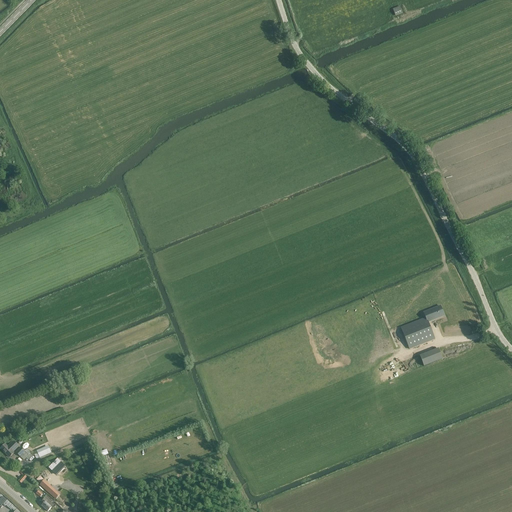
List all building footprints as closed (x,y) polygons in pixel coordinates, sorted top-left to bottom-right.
[(402,13),(400,6),(393,9),(396,16),(402,13)] [(425,319),(426,319),(435,316),(436,319),(444,315),(440,307),(423,313),(425,319)] [(425,319),(402,328),(410,349),(434,339),(426,319),(425,319)] [(442,359),(438,349),(420,356),(424,366),(442,359)] [(0,449),(9,457),(14,453),(13,452),(18,446),(13,441),(8,447),(5,444),(0,449)] [(34,455),(36,459),(51,453),(48,446),(36,451),(38,453),(34,455)] [(26,458),(29,461),(34,456),(31,453),(27,449),(25,451),(21,447),(16,453),(20,457),(20,456),(24,460),(26,458)] [(56,474),(64,466),(58,459),(49,468),(56,474)] [(40,485),(55,499),(59,494),(44,480),(40,485)] [(41,506),(48,511),(52,507),(46,502),(47,501),(45,498),(41,502),(43,504),(41,506)]
